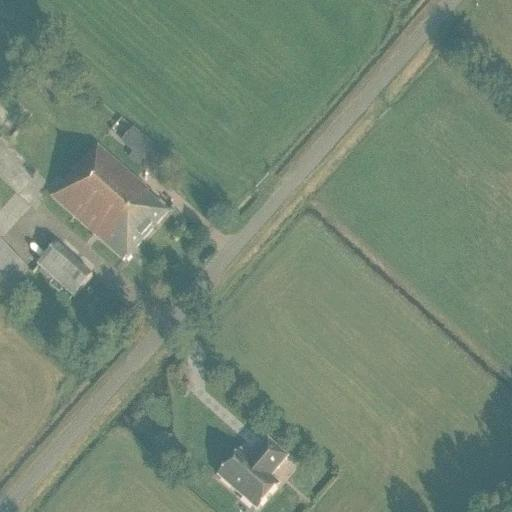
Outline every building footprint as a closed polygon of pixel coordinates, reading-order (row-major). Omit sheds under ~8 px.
[(17,123),(28,130),(37,117),(27,110),(17,123)] [(154,147),(133,128),(120,143),(132,153),(128,158),(137,166),(154,147)] [(64,181),(50,197),(51,198),(104,245),(148,196),(150,193),(96,145),(64,181)] [(148,196),(104,245),(123,263),(167,214),(148,196)] [(92,275),(54,244),(36,265),(74,297),(92,275)] [(0,301),(26,272),(0,248),(0,301)] [(219,478),(256,510),(278,486),(269,478),(287,458),(267,441),(255,455),(257,457),(252,463),(240,453),(219,478)]
